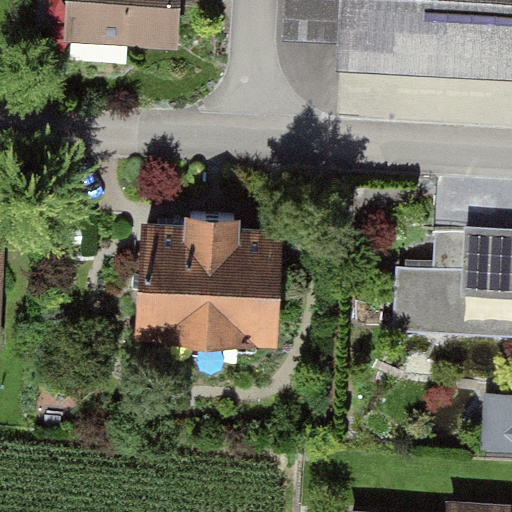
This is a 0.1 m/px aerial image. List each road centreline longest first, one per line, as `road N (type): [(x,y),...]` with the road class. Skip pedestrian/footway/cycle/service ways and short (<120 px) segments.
road 1 (residential): [(511,158),(237,136)]
road 2 (residential): [(237,136),(0,120)]
road 3 (residential): [(243,0),(237,136)]
